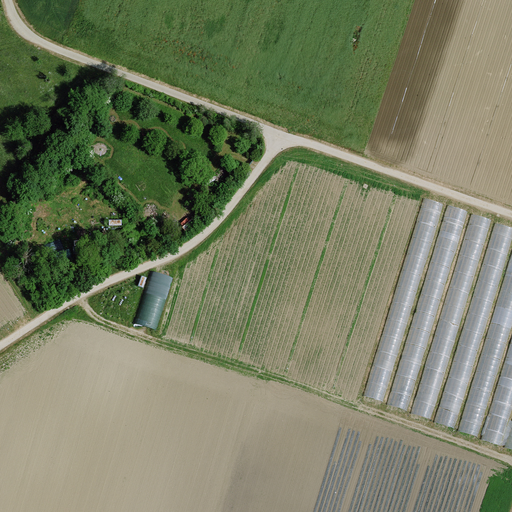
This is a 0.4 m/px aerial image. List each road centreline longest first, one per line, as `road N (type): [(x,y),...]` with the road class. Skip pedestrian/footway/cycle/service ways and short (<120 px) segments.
road 1 (track): [(8,0),(22,29),(49,46),(511,214)]
road 2 (track): [(79,295),(121,326),(511,462)]
road 3 (track): [(0,346),(79,295),(194,242),(286,136)]
